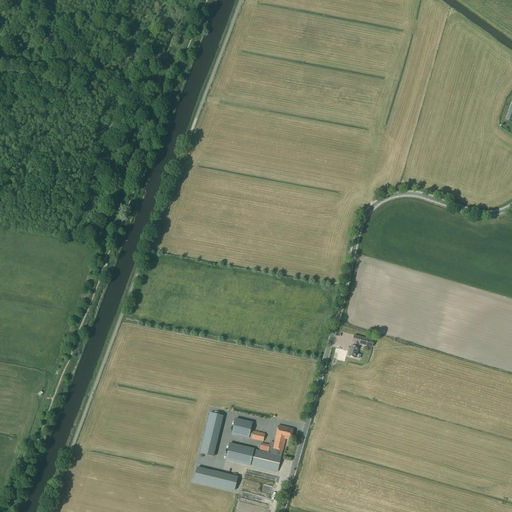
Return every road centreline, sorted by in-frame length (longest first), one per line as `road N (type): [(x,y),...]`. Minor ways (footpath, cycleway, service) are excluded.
road 1 (tertiary): [(283,511),(361,220),(382,199),(408,192),(478,214),(511,206)]
road 2 (track): [(49,366),(53,376),(2,511)]
